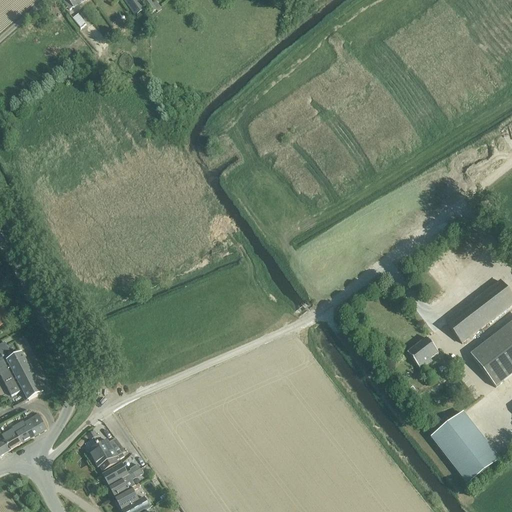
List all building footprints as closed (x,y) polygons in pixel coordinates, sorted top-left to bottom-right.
[(66,0),(63,2),(68,8),(72,6),(73,8),(85,0),(66,0)] [(122,0),(122,1),(133,18),(144,11),(136,0),(122,0)] [(143,4),(150,14),(156,10),(149,0),(143,4)] [(78,15),(72,19),(80,29),(86,25),(78,15)] [(434,198),(448,188),(441,178),(427,188),(434,198)] [(386,218),(380,227),(389,233),(395,224),(386,218)] [(446,324),(462,345),(511,306),(511,298),(500,283),(446,324)] [(511,324),(471,356),(493,384),(496,388),(500,384),(511,375),(511,324)] [(427,340),(408,355),(419,369),(421,372),(426,368),(428,370),(434,365),(430,360),(438,354),(427,340)] [(28,399),(29,401),(42,394),(21,355),(13,359),(5,344),(0,346),(0,375),(12,398),(23,391),(27,399),(28,399)] [(421,372),(430,384),(435,380),(426,368),(421,372)] [(468,486),(500,462),(463,414),(431,439),(468,486)] [(3,434),(5,436),(7,440),(5,442),(11,452),(22,445),(33,439),(46,431),(38,415),(23,424),(22,422),(3,434)] [(87,437),(90,442),(97,438),(94,433),(87,437)] [(89,452),(88,452),(98,469),(100,468),(103,473),(118,465),(115,460),(126,453),(116,440),(109,444),(107,442),(97,448),(89,452)] [(5,442),(0,444),(0,458),(11,452),(5,442)] [(102,477),(109,488),(129,476),(133,474),(140,470),(138,466),(130,471),(131,472),(127,474),(122,465),(102,477)] [(143,475),(140,470),(133,474),(136,480),(143,475)] [(115,499),(132,490),(132,489),(135,487),(129,476),(109,488),(115,499)] [(115,499),(122,511),(147,511),(156,507),(149,496),(139,502),(133,492),(140,488),(139,485),(135,487),(132,489),(132,490),(115,499)]
